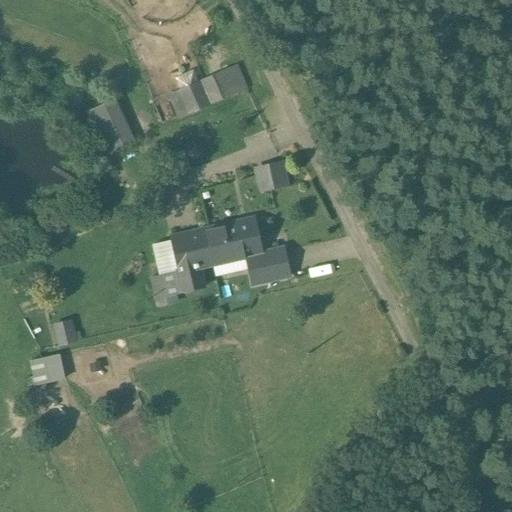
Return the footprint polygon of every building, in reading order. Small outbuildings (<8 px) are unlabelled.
[(175,85),(183,112),(249,93),(241,66),(175,85)] [(176,75),(179,85),(197,80),(194,70),(176,75)] [(91,109),(107,142),(131,130),(115,97),(91,109)] [(285,160),(253,166),(258,192),(290,186),(285,160)] [(253,219),(204,230),(212,266),(261,255),(253,219)] [(204,230),(171,237),(183,293),(203,288),(199,269),(212,266),(204,230)] [(54,321),(57,344),(77,341),(74,319),(54,321)] [(59,352),(29,360),(36,385),(66,377),(59,352)]
